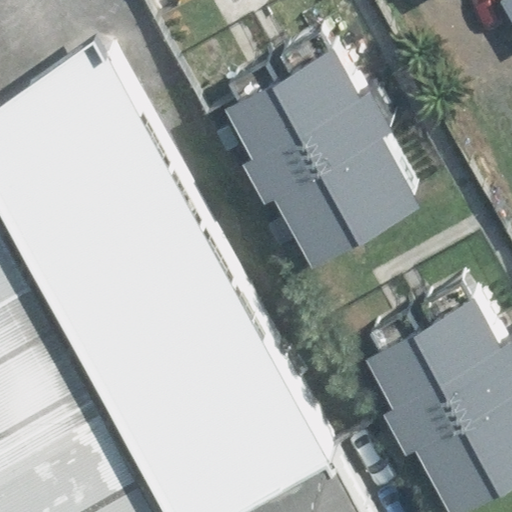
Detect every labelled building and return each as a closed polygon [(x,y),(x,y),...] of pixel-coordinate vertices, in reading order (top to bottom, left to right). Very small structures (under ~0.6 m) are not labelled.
[(358,21),(252,77),(335,233),(441,176),(358,21)] [(201,511),(340,437),(113,24),(0,85),(0,168),(188,511),(201,511)] [(0,511),(162,511),(0,215),(0,511)] [(511,298),(488,253),(371,314),(471,501),(511,478),(511,298)] [(381,511),(340,437),(201,511),(381,511)]
